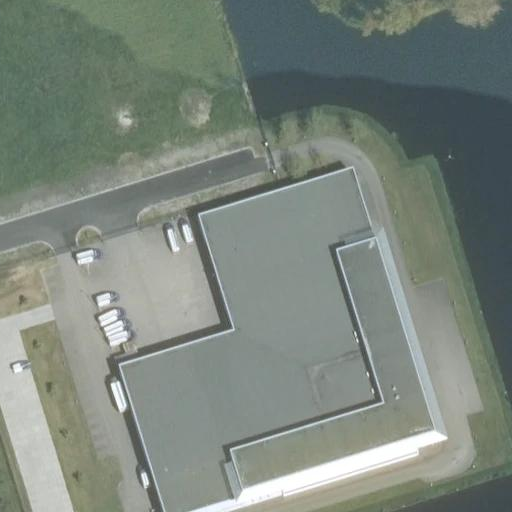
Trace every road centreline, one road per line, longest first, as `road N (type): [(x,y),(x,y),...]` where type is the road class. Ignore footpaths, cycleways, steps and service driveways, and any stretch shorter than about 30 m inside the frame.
road 1 (unknown): [(293,511),(443,462),(460,437),(427,314),(389,210),(362,164),(343,154),(245,162)]
road 2 (unknown): [(52,220),(133,511)]
road 3 (unclassified): [(0,237),(245,162)]
road 4 (unknown): [(114,202),(155,327)]
